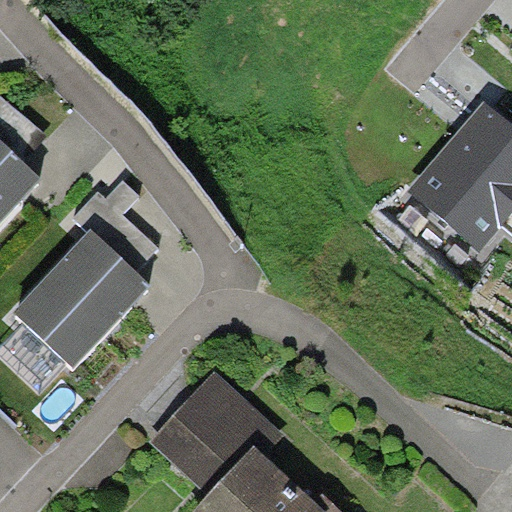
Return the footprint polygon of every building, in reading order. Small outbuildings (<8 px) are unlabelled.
[(0,143),(13,155),(36,129),(0,96),(0,143)] [(511,219),(511,129),(484,106),(466,127),(409,195),(481,256),(511,219)] [(13,155),(0,143),(0,230),(43,185),(13,155)] [(75,221),(90,238),(93,235),(134,274),(160,249),(124,215),(140,198),(124,182),(107,201),(99,194),(75,221)] [(134,274),(93,235),(90,238),(15,317),(74,373),(152,291),(134,274)] [(285,436),(216,373),(151,444),(211,498),(255,450),(264,459),(285,436)] [(264,459),(255,450),(211,498),(197,511),(337,511),(312,488),(304,496),(264,459)]
